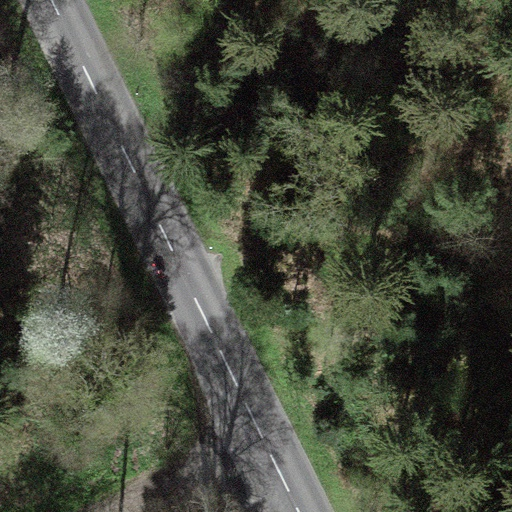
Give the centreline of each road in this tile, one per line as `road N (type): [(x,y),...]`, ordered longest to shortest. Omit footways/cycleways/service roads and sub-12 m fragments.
road 1 (tertiary): [(45,0),(298,511)]
road 2 (track): [(269,452),(138,511)]
